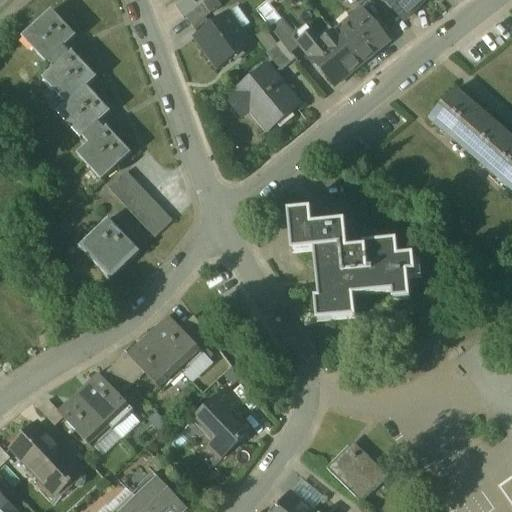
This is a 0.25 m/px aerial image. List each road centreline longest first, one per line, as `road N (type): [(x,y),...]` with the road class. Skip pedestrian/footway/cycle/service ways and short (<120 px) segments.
road 1 (residential): [(229,217),(328,126),(498,0)]
road 2 (residential): [(229,217),(292,309),(316,380),(304,421),(236,511)]
road 3 (residential): [(0,398),(135,310),(202,248)]
road 4 (residential): [(141,0),(229,217)]
